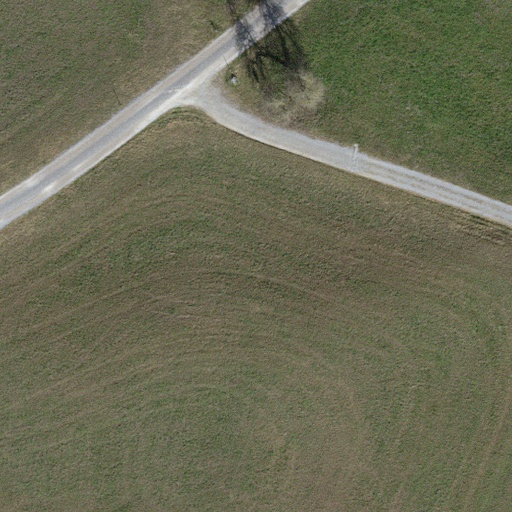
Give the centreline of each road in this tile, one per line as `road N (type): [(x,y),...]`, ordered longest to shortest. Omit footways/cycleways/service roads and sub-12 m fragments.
road 1 (track): [(0,212),(191,74),(231,113),(266,132),(511,218)]
road 2 (track): [(191,74),(292,0)]
